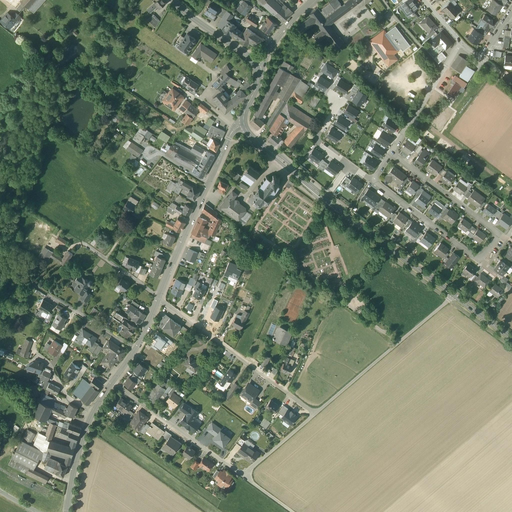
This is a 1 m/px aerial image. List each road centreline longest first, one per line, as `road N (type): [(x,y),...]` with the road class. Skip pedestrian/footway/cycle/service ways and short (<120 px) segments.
road 1 (secondary): [(511,338),(324,198)]
road 2 (residential): [(390,152),(373,180),(478,260),(497,234)]
road 3 (secondary): [(243,122),(230,134),(158,298)]
road 4 (residential): [(158,298),(315,413)]
road 5 (residential): [(112,382),(241,475)]
road 6 (residential): [(497,234),(390,152)]
